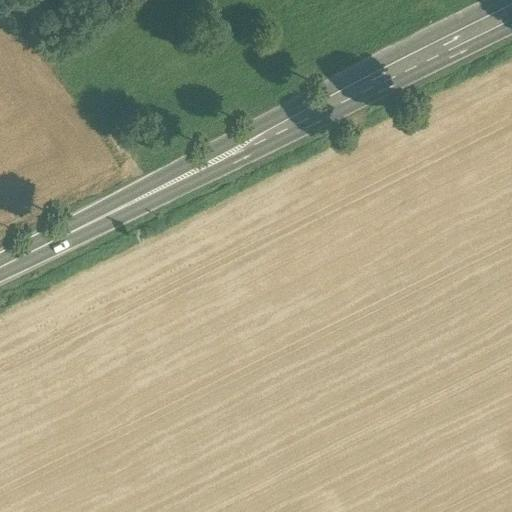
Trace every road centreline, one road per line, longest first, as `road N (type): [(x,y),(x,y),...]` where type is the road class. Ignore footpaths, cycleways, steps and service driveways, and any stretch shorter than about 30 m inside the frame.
road 1 (secondary): [(511,12),(0,267)]
road 2 (track): [(5,0),(146,194)]
